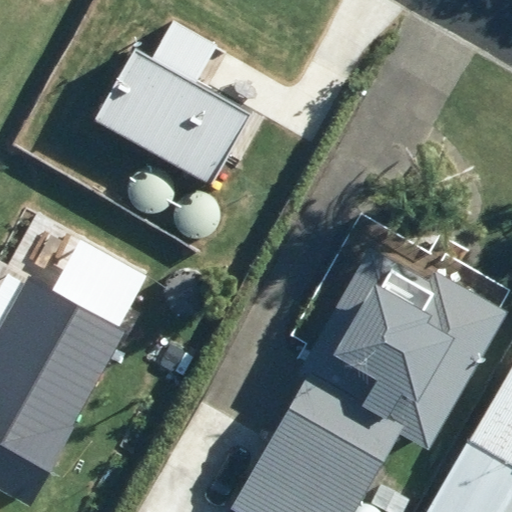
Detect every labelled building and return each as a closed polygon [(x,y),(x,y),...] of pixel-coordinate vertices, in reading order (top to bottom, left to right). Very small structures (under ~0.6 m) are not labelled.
[(254,106),(143,43),(103,115),(213,178),(254,106)] [(233,501),(251,511),(353,511),(404,425),(433,441),(511,304),(511,301),(440,260),(433,271),(374,237),(301,363),(310,368),(233,501)] [(0,479),(30,495),(129,311),(34,261),(0,325),(0,479)] [(511,511),(511,367),(427,511),(511,511)] [(412,494),(384,477),(374,495),(402,510),(412,494)]
